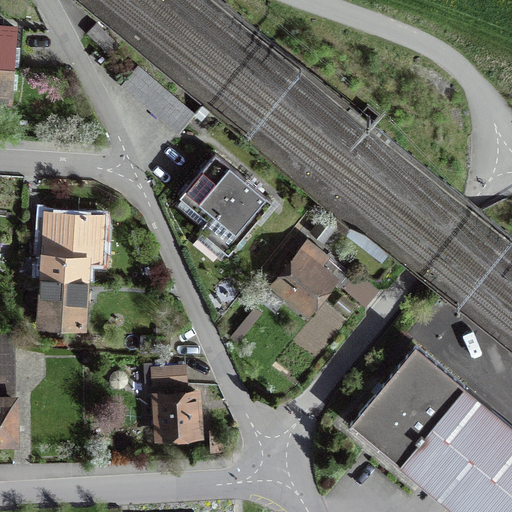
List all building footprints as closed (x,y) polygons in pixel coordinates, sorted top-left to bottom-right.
[(96,22),(87,32),(110,54),(119,44),(96,22)] [(0,65),(11,66),(14,26),(0,25),(0,65)] [(195,113),(137,64),(121,84),(178,133),(195,113)] [(0,90),(9,91),(11,66),(0,65),(0,90)] [(215,152),(180,195),(207,218),(199,228),(228,252),(272,200),(215,152)] [(44,253),(43,276),(85,278),(88,242),(100,242),(101,214),(65,212),(65,218),(47,217),(44,253)] [(331,277),(318,266),(326,256),(308,241),(297,256),(292,252),(288,256),(293,260),(275,282),(306,308),(331,277)] [(318,266),(331,277),(343,286),(354,273),(329,252),(326,256),(318,266)] [(83,324),(85,278),(43,276),(41,322),(83,324)] [(25,345),(26,321),(16,321),(14,344),(25,345)] [(0,334),(0,344),(13,346),(14,335),(0,334)] [(140,350),(170,351),(171,336),(141,335),(140,350)] [(14,346),(13,346),(0,344),(0,376),(8,376),(14,376),(14,346)] [(511,511),(511,423),(415,344),(350,423),(384,451),(457,511),(511,511)] [(153,383),(186,381),(185,366),(152,368),(153,383)] [(0,376),(0,439),(15,440),(14,397),(8,397),(8,376),(0,376)] [(196,392),(156,395),(159,434),(199,431),(196,392)]
